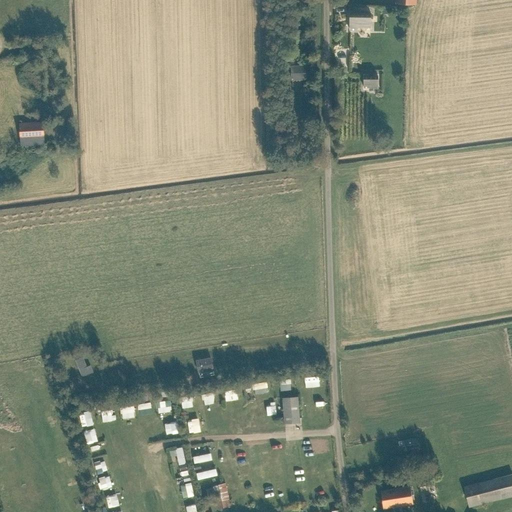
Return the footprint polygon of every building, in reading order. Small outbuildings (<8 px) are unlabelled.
[(349,14),(349,29),(357,29),(357,27),(370,27),(370,29),(371,29),(371,14),(349,14)] [(294,58),(289,59),(289,63),(291,63),(291,68),(292,67),(292,80),(308,80),(309,65),(297,65),(297,63),(294,63),(294,58)] [(378,76),(363,76),(363,88),(364,88),(364,87),(369,87),(378,87),(378,88),(378,76)] [(43,121),(19,123),(20,137),(45,136),(43,121)] [(83,357),(76,360),(83,376),(93,372),(90,365),(86,367),(83,357)] [(211,358),(197,360),(199,373),(213,370),(211,358)] [(299,396),(283,397),(284,422),(300,422),(299,396)] [(417,437),(402,440),(405,451),(419,448),(417,437)] [(423,448),(415,450),(416,457),(424,456),(423,448)] [(511,473),(464,486),(469,507),(511,496),(511,473)] [(226,483),(213,485),(213,488),(214,495),(215,497),(213,497),(215,509),(231,506),(230,499),(226,483)] [(410,486),(381,490),(384,509),(413,504),(410,486)] [(213,488),(206,489),(208,496),(214,495),(213,488)]
